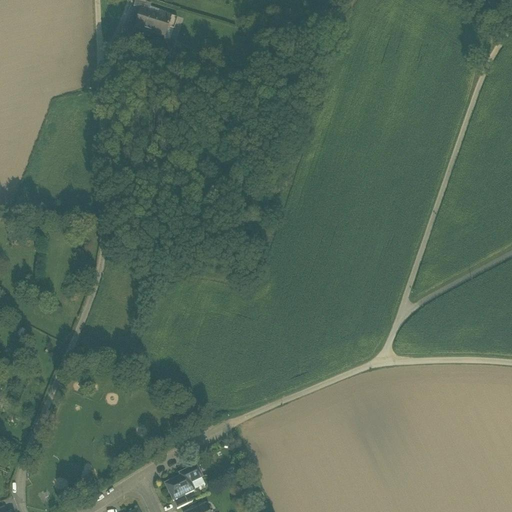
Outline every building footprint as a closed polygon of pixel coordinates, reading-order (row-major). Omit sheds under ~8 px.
[(145,5),(147,0),(135,0),(133,7),(141,10),(143,5),(145,6),(145,5)] [(141,12),(148,14),(150,8),(150,7),(145,5),(145,6),(143,5),(141,10),(141,12)] [(150,8),(148,14),(159,17),(160,14),(165,15),(166,13),(150,8)] [(287,17),(298,21),(300,14),(290,11),(287,17)] [(171,17),(165,15),(160,14),(159,17),(148,14),(141,12),(136,27),(165,37),(168,28),(171,17)] [(171,17),(168,28),(174,30),(177,19),(171,17)] [(165,37),(164,40),(170,42),(174,30),(168,28),(165,37)] [(164,40),(161,48),(173,51),(175,43),(170,42),(164,40),(163,40),(164,40)] [(170,59),(173,51),(161,48),(159,56),(157,63),(168,67),(170,59)] [(237,85),(246,88),(249,80),(240,76),(237,85)] [(259,83),(249,80),(246,88),(256,92),(259,83)] [(20,329),(16,336),(23,339),(26,332),(20,329)] [(194,492),(194,491),(190,485),(201,479),(202,479),(196,467),(180,475),(182,480),(175,483),(174,481),(165,486),(173,502),(184,496),(185,496),(194,492)] [(204,486),(201,479),(190,485),(194,491),(204,486)] [(194,492),(185,496),(187,500),(196,496),(194,492)] [(173,502),(177,510),(188,505),(184,496),(173,502)] [(263,498),(252,498),(252,508),(262,509),(263,498)]
